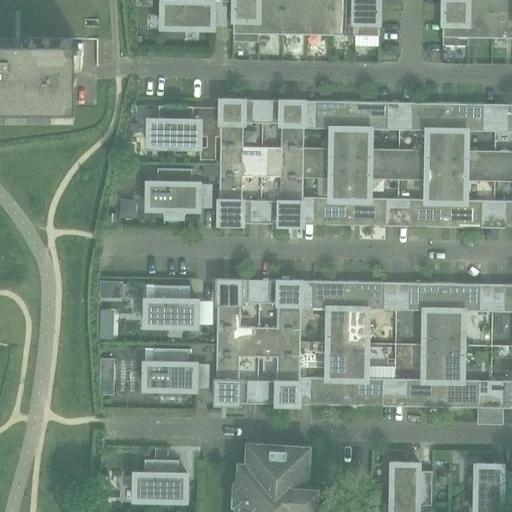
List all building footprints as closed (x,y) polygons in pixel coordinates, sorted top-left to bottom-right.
[(169,26),(213,27),(214,0),(212,0),(161,0),(162,17),(162,26),(169,26)] [(233,0),(233,31),(233,41),(259,41),(259,32),(258,32),(258,0),(233,0)] [(258,0),(258,32),(259,32),(282,32),(282,0),(258,0)] [(282,0),(282,32),(306,33),(306,0),(282,0)] [(306,0),(306,33),(330,33),(330,0),(306,0)] [(330,0),(330,33),(354,33),(354,0),(330,0)] [(354,0),(354,33),(379,34),(379,0),(354,0)] [(468,45),(468,35),(467,35),(467,0),(443,0),(442,35),(442,45),(468,45)] [(467,0),(467,35),(468,35),(491,36),(491,0),(467,0)] [(511,0),(491,0),(491,36),(511,36),(511,0)] [(0,107),(76,108),(76,38),(85,38),(85,7),(0,6),(0,107)] [(221,98),(220,160),(262,161),(262,147),(243,146),(243,122),(252,122),(252,99),(221,98)] [(304,100),(273,99),(272,123),(281,123),(280,147),(262,147),(262,161),(303,162),(304,147),(304,128),(304,119),(304,100)] [(351,101),(315,100),(315,119),(304,119),(304,128),(331,128),(331,148),(304,147),(303,162),(331,162),(350,163),(351,101)] [(387,101),(351,101),(350,163),(398,164),(399,149),(370,148),(371,129),(399,129),(399,121),(387,121),(387,101)] [(447,102),(411,102),(411,121),(399,121),(399,129),(427,130),(427,149),(399,149),(398,164),(427,164),(446,164),(447,102)] [(483,103),(447,102),(446,164),(494,165),(495,150),(466,150),(467,130),(495,131),(495,123),(483,122),(483,103)] [(511,103),(507,104),(507,123),(495,123),(495,131),(511,131),(511,150),(495,150),(494,165),(511,165),(511,103)] [(200,146),(200,119),(193,119),(193,105),(158,105),(158,118),(149,118),(148,136),(148,145),(155,145),(200,146)] [(262,161),(220,160),(219,222),(250,223),(251,200),(242,199),(243,175),(261,176),(262,161)] [(303,162),(262,161),(261,176),(280,176),(280,200),(271,200),(271,223),(302,224),(303,204),(303,196),(303,177),(303,162)] [(350,163),(331,162),(303,162),(303,177),(330,177),(330,197),(303,196),(303,204),(314,205),(313,224),(349,225),(350,163)] [(398,164),(350,163),(349,225),(385,225),(386,206),(398,206),(398,198),(370,197),(370,178),(398,178),(398,164)] [(446,164),(427,164),(398,164),(398,178),(426,179),(426,198),(398,198),(398,206),(410,206),(409,226),(445,226),(446,164)] [(494,165),(446,164),(445,226),(481,227),(482,208),(494,208),(494,200),(466,199),(466,180),(494,180),(494,165)] [(511,165),(494,165),(494,180),(511,180),(511,199),(494,200),(494,208),(506,208),(505,227),(511,227),(511,165)] [(157,167),(157,181),(147,181),(147,199),(147,208),(154,208),(163,208),(163,214),(185,215),(185,209),(199,209),(199,182),(192,181),(192,168),(157,167)] [(218,278),(217,340),(258,341),(259,327),(240,326),(240,302),(249,302),(249,279),(218,278)] [(277,327),(259,327),(258,341),(300,342),(301,308),(301,299),(301,280),(270,279),(269,303),(278,303),(277,327)] [(312,299),(301,299),(301,308),(328,308),(327,342),(347,343),(348,281),(312,280),(312,299)] [(384,281),(348,281),(347,343),(367,343),(368,309),(396,309),(396,301),(384,301),(384,281)] [(408,301),(396,301),(396,309),(424,310),(423,344),(443,344),(444,282),(408,282),(408,301)] [(480,283),(444,282),(443,344),(463,345),(464,310),(492,311),(492,303),(480,302),(480,283)] [(504,303),(492,303),(492,311),(511,311),(511,283),(504,283),(504,303)] [(152,325),(197,325),(197,298),(190,298),(190,285),(155,284),(155,297),(145,297),(145,315),(145,324),(152,324),(152,325)] [(258,341),(217,340),(215,402),(247,403),(248,380),(239,380),(239,356),(258,356),(258,341)] [(300,342),(258,341),(258,356),(277,356),(276,380),(268,380),(267,403),(299,404),(299,384),(300,376),(300,342)] [(347,343),(327,342),(327,377),(300,376),(299,384),(310,385),(310,404),(346,405),(347,343)] [(367,343),(347,343),(346,405),(382,405),(382,386),(394,386),(395,378),(366,377),(367,343)] [(443,344),(423,344),(423,378),(395,378),(394,386),(406,386),(406,406),(442,406),(443,344)] [(463,345),(443,344),(442,406),(478,407),(478,388),(490,388),(491,380),(462,379),(463,345)] [(196,389),(196,387),(196,362),(188,361),(189,348),(154,347),(154,361),(144,361),(144,379),(144,388),(151,388),(160,388),(160,394),(182,395),(182,388),(196,389)] [(511,379),(491,380),(490,388),(502,388),(502,407),(511,407),(511,379)] [(311,511),(311,508),(316,508),(317,487),(305,486),(308,446),(249,443),(248,464),(240,463),(239,482),(235,482),(233,503),(238,504),(237,511),(311,511)] [(134,489),(135,489),(134,499),(142,499),(186,500),(186,472),(179,472),(179,459),(144,458),(144,472),(135,472),(134,489)] [(419,470),(419,462),(392,462),(391,506),(390,511),(417,511),(418,504),(431,505),(432,470),(419,470)] [(511,471),(503,471),(503,463),(475,463),(475,507),(474,511),(501,511),(502,506),(511,505),(511,471)]
